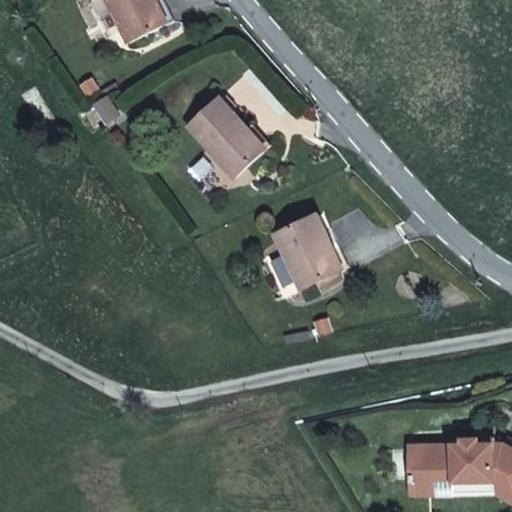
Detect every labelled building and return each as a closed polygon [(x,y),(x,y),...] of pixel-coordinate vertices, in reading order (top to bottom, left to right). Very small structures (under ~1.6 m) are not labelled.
[(154,0),(111,0),(134,42),(168,26),(154,0)] [(169,0),(154,0),(168,26),(179,20),(169,0)] [(97,105),(106,125),(120,119),(111,99),(97,105)] [(244,131),(250,127),(223,99),(189,128),(235,179),(249,166),(264,153),(244,131)] [(251,126),(250,127),(244,131),(264,153),(271,147),(251,126)] [(331,251),(337,248),(328,231),(320,213),(276,234),(302,291),(341,273),(331,251)] [(341,246),(337,248),(331,251),(341,273),(351,269),(341,246)] [(500,433),(485,434),(485,442),(500,442),(500,438),(500,433)] [(456,439),(414,441),(415,475),(458,473),(458,477),(501,475),(509,481),(506,486),(511,489),(511,439),(509,437),(500,438),(500,442),(485,442),(485,434),(456,434),(456,439)] [(511,494),(511,489),(506,486),(509,481),(501,475),(458,477),(458,473),(415,475),(416,491),(501,488),(511,494)]
